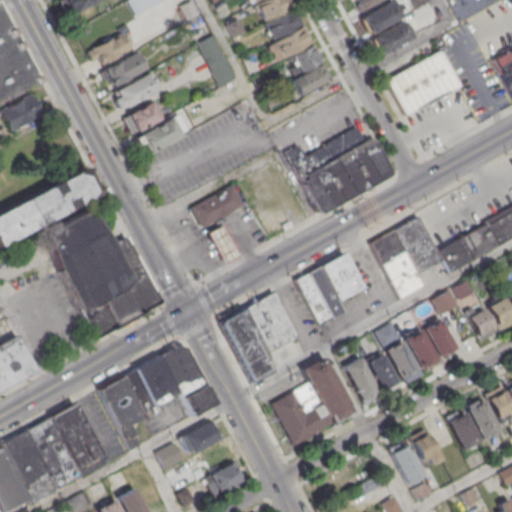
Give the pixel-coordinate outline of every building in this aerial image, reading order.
[(93,0),(70,13),(61,0),(93,0)] [(185,0),(176,5),(183,18),(196,11),(190,0),(185,0)] [(263,20),(254,4),(261,0),(290,0),(293,4),(263,20)] [(376,0),(357,11),(351,0),(376,0)] [(358,16),(389,0),(398,16),(367,33),(358,16)] [(271,39),(262,23),(292,7),(301,23),(271,39)] [(0,99),(38,79),(0,9),(0,99)] [(230,36),(224,24),(235,17),(242,29),(230,36)] [(369,36),(400,19),(409,36),(378,52),(369,36)] [(274,60),(266,45),(301,25),(310,41),(274,60)] [(82,51),(87,60),(96,55),(100,62),(126,48),(117,32),(82,51)] [(215,84),(231,76),(209,35),(193,44),(215,84)] [(298,71),(289,56),(311,44),(320,59),(298,71)] [(402,114),(384,79),(437,50),(456,85),(402,114)] [(101,69),(110,86),(143,68),(134,52),(101,69)] [(511,97),(491,58),(501,53),(505,59),(511,56),(511,97)] [(298,94),(290,78),(320,62),(328,79),(298,94)] [(106,94),(114,108),(153,86),(145,72),(106,94)] [(267,107),(259,94),(271,87),(278,100),(267,107)] [(8,129),(0,112),(0,106),(28,92),(39,113),(8,129)] [(119,117),(128,133),(158,117),(149,101),(119,117)] [(136,134),(146,151),(177,134),(168,117),(136,134)] [(316,212),(282,152),(296,145),(302,155),(353,126),(361,139),(366,136),(386,172),(316,212)] [(0,208),(0,241),(95,192),(81,166),(0,208)] [(267,240),(309,217),(287,177),(245,200),(267,240)] [(200,227),(188,207),(229,184),(241,204),(200,227)] [(433,250),(511,206),(511,235),(448,272),(438,260),(433,250)] [(41,235),(88,209),(112,243),(122,237),(156,300),(91,335),(56,271),(41,235)] [(391,229),(414,216),(433,250),(438,260),(414,273),(391,229)] [(221,263),(205,232),(220,224),(236,254),(221,263)] [(366,242),(396,298),(420,285),(414,273),(391,229),(366,242)] [(316,266),(340,253),(358,286),(334,299),(316,266)] [(305,272),(316,266),(334,299),(340,311),(329,318),(305,272)] [(292,279),(316,324),(329,318),(305,272),(292,279)] [(456,299),(449,287),(462,279),(469,291),(456,299)] [(436,312),(428,299),(444,289),(452,303),(436,312)] [(511,289),(503,294),(511,311),(511,289)] [(239,309),(271,292),(293,334),(283,339),(285,343),(291,340),(298,353),(278,364),(271,351),(282,345),(279,341),(261,351),(239,309)] [(496,329),(483,306),(491,302),(488,296),(495,292),(498,298),(499,297),(511,321),(496,329)] [(476,340),(463,317),(464,316),(461,311),(475,303),(478,308),(479,308),(492,332),(476,340)] [(247,381),(215,322),(239,309),(261,351),(271,368),(247,381)] [(435,356),(420,328),(435,320),(450,347),(435,356)] [(432,358),(416,329),(400,338),(416,367),(432,358)] [(0,389),(0,342),(13,335),(32,372),(0,389)] [(397,377),(382,349),(397,341),(412,368),(397,377)] [(118,377),(175,345),(183,347),(212,402),(188,415),(175,392),(152,405),(154,409),(139,417),(118,377)] [(378,389),(362,362),(378,354),(393,381),(378,389)] [(359,401),(339,366),(355,357),(375,392),(359,401)] [(290,443),(269,404),(306,384),(298,370),(319,358),(348,411),(290,443)] [(95,389),(127,449),(139,443),(128,423),(139,417),(118,377),(95,389)] [(511,404),(503,388),(511,383),(511,404)] [(495,417),(483,395),(498,386),(510,409),(495,417)] [(480,439),(463,408),(478,399),(495,430),(480,439)] [(46,417),(71,404),(104,464),(79,477),(77,475),(46,417)] [(460,448),(443,417),(459,408),(476,439),(460,448)] [(24,428),(46,417),(77,475),(55,487),(24,428)] [(187,452),(179,436),(208,420),(216,436),(187,452)] [(0,448),(0,441),(24,428),(55,487),(29,501),(27,498),(0,448)] [(418,460),(406,438),(421,429),(434,452),(418,460)] [(162,467),(153,451),(170,441),(179,457),(162,467)] [(404,482),(387,451),(402,442),(420,473),(404,482)] [(0,507),(2,511),(27,498),(0,448),(0,507)] [(210,494),(201,477),(230,461),(240,478),(210,494)] [(511,479),(502,484),(496,472),(511,464),(511,479)] [(414,500),(409,490),(421,483),(427,493),(414,500)] [(122,511),(114,497),(131,487),(144,511),(122,511)] [(180,505),(174,493),(184,488),(190,499),(180,505)] [(465,505),(458,494),(469,488),(475,499),(465,505)] [(70,511),(64,501),(77,494),(83,505),(70,511)] [(383,511),(378,503),(391,495),(400,511),(383,511)] [(511,511),(494,511),(498,510),(495,504),(505,498),(511,510),(511,511)] [(95,511),(94,509),(111,499),(117,511),(95,511)]
